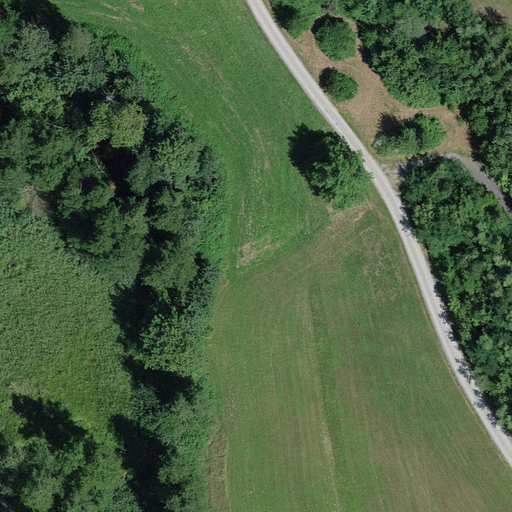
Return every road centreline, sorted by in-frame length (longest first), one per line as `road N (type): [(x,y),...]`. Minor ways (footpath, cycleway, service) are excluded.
road 1 (track): [(256,0),(381,180),(453,359),(511,454)]
road 2 (track): [(381,180),(446,159),(511,211)]
